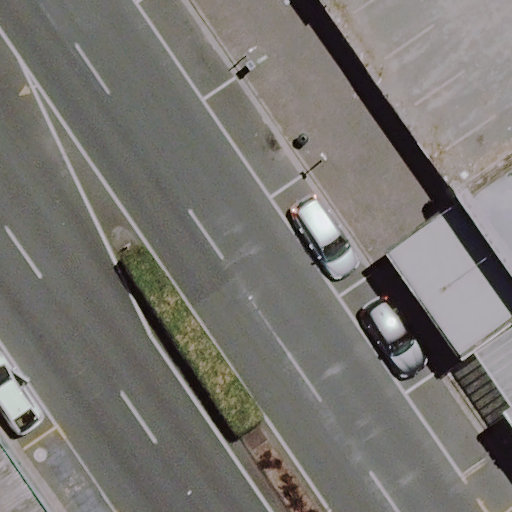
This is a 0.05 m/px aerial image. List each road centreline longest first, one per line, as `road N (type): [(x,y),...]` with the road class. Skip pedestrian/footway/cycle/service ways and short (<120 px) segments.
road 1 (secondary): [(22,0),(176,101),(459,511)]
road 2 (secondary): [(185,511),(0,223)]
